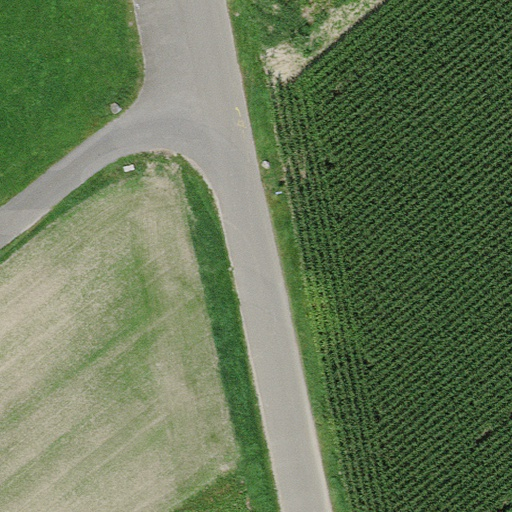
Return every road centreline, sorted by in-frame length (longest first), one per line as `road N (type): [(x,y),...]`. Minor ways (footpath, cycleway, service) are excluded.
road 1 (unclassified): [(308,511),(225,106)]
road 2 (unclassified): [(225,106),(125,135),(0,234)]
